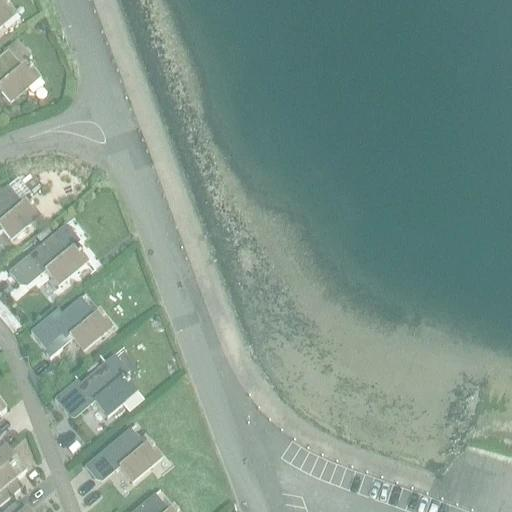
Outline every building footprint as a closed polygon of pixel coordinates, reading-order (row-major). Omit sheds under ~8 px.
[(0,30),(17,16),(4,1),(0,4),(0,30)] [(40,80),(28,65),(31,62),(16,45),(0,58),(0,93),(10,105),(40,80)] [(41,217),(28,202),(32,198),(18,181),(0,196),(0,230),(10,243),(41,217)] [(58,289),(88,263),(76,248),(70,252),(56,235),(8,275),(18,287),(36,272),(42,278),(46,274),(58,289)] [(58,312),(31,335),(45,352),(48,355),(46,357),(49,361),(72,342),(82,354),(113,328),(100,313),(95,318),(81,301),(62,316),(58,312)] [(137,394),(125,379),(130,376),(115,358),(80,387),(77,383),(54,402),(71,422),(75,422),(95,405),(107,419),(137,394)] [(120,471),(132,485),(162,459),(150,444),(144,448),(130,431),(85,470),(95,482),(111,468),(116,474),(120,471)] [(16,483),(27,474),(7,451),(0,456),(0,509),(23,490),(16,483)] [(176,511),(174,509),(170,511),(167,511),(155,497),(136,511),(176,511)]
